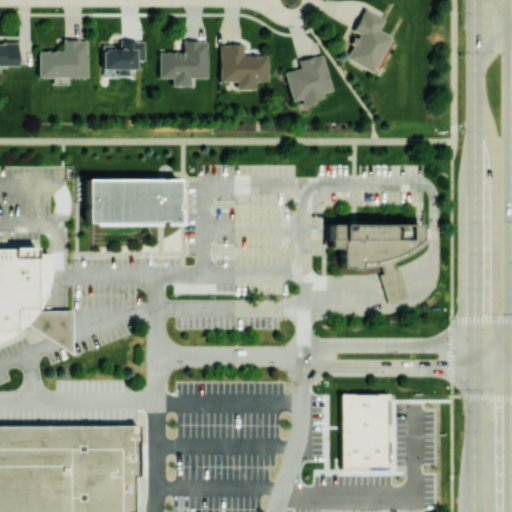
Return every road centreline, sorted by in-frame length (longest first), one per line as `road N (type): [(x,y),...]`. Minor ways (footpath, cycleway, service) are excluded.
road 1 (secondary): [(511,495),(510,0)]
road 2 (secondary): [(474,15),(475,369)]
road 3 (secondary): [(475,369),(475,511)]
